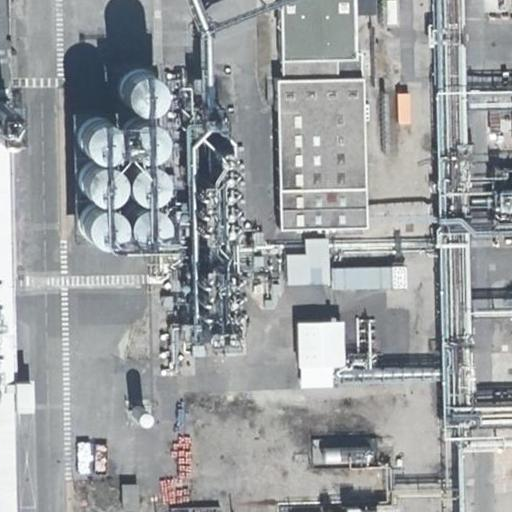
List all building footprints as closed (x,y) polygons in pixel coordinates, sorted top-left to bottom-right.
[(0,0),(0,402),(20,402),(16,257),(12,88),(10,0),(0,0)] [(350,0),(279,0),(281,77),(282,77),(282,82),(282,92),(274,92),(277,202),(361,202),(359,91),(338,91),(338,76),(354,77),(350,0)] [(155,85),(123,86),(124,133),(81,133),(84,251),(159,249),(155,85)] [(280,280),(321,280),(320,238),(299,238),(299,253),(280,253),(280,280)] [(326,264),(326,286),(389,285),(388,263),(326,264)] [(318,384),(315,315),(288,316),(291,385),(318,384)] [(316,315),(319,384),(327,384),(326,363),(338,363),(336,315),(316,315)] [(118,401),(134,400),(133,375),(117,376),(118,401)] [(0,511),(22,511),(20,402),(0,402),(0,511)] [(511,461),(511,438),(499,439),(500,462),(511,461)] [(117,481),(117,508),(134,508),(134,481),(117,481)]
